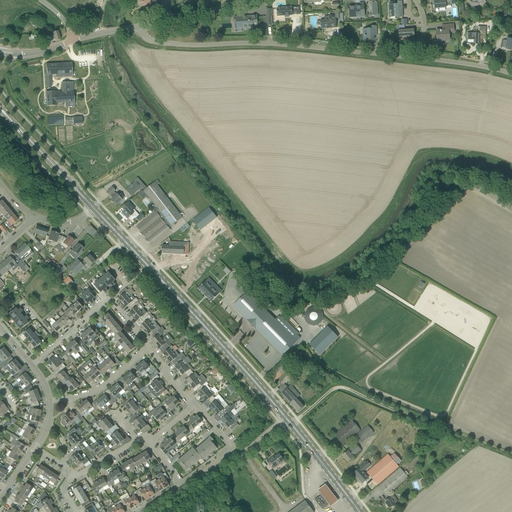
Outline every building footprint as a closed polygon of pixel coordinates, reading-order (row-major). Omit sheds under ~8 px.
[(434,3),(434,9),(446,8),(446,6),(450,5),(450,0),(455,0),(454,0),(432,0),(433,3),(434,3)] [(389,5),(390,17),(403,17),(403,12),(402,2),(389,3),(389,5)] [(360,7),(349,8),(349,16),(360,15),(360,17),(365,17),(364,3),(360,3),(360,7)] [(277,9),(277,16),(296,15),(296,7),(277,9)] [(258,26),(257,15),(257,16),(237,17),(236,17),(234,17),(234,23),(237,23),(237,27),(242,27),(242,28),(253,28),(253,26),(257,26),(258,26)] [(334,16),(329,16),(324,17),(324,21),(317,21),(317,26),(320,25),(320,27),(321,29),(325,29),(325,28),(332,27),(332,28),(336,28),(336,18),(335,18),(334,16)] [(444,41),(449,41),(449,33),(454,32),(454,25),(442,25),(443,30),(436,31),(437,42),(437,40),(444,40),(444,41)] [(363,30),(364,41),(374,40),(373,36),(377,36),(376,26),(370,27),(371,29),(363,30)] [(486,40),(486,27),(478,27),(478,31),(479,31),(479,34),(467,34),(467,40),(474,40),(474,44),(482,44),(482,40),(486,40)] [(407,37),(408,42),(415,42),(414,30),(399,31),(399,37),(407,37)] [(60,40),(57,31),(53,33),(49,34),(51,41),(55,40),(55,42),(60,40)] [(511,51),(511,50),(511,49),(511,39),(507,38),(506,41),(503,40),(502,48),(505,48),(505,50),(511,51)] [(72,77),(72,63),(46,65),(46,75),(55,75),(55,78),(72,77)] [(56,92),(46,92),(47,107),(57,106),(56,104),(65,103),(65,107),(74,107),(73,82),(61,83),(62,92),(56,92)] [(48,117),(48,125),(64,124),(63,116),(48,117)] [(155,213),(136,227),(151,245),(170,230),(169,228),(182,218),(157,186),(160,184),(157,180),(143,191),(153,204),(150,206),(155,213)] [(141,187),(135,181),(126,190),(132,196),(141,187)] [(112,187),(107,192),(110,196),(110,195),(113,198),(111,200),(116,206),(122,200),(117,194),(117,195),(114,192),(115,191),(112,187)] [(122,213),(128,219),(133,214),(137,218),(136,218),(139,221),(145,217),(142,213),(139,216),(134,210),(135,209),(128,202),(122,208),(125,211),(122,213)] [(10,210),(6,205),(0,210),(0,212),(3,216),(10,210)] [(193,221),(201,230),(216,218),(209,208),(193,221)] [(4,223),(14,215),(10,210),(3,216),(7,221),(4,223)] [(14,215),(4,223),(9,229),(12,227),(11,226),(18,220),(14,215)] [(46,237),(48,230),(36,226),(34,233),(46,237)] [(92,228),(88,232),(93,237),(97,232),(92,228)] [(53,231),(52,232),(51,232),(48,240),(52,242),(51,243),(52,244),(57,245),(64,238),(64,237),(58,235),(59,234),(55,233),(55,232),(53,231)] [(61,246),(66,249),(67,247),(69,248),(74,241),(68,236),(66,240),(64,238),(57,245),(54,249),(57,251),(61,246)] [(169,246),(162,245),(162,253),(188,255),(189,243),(169,242),(169,246)] [(37,252),(41,248),(42,247),(39,243),(34,247),(33,248),(37,252)] [(30,250),(25,244),(20,248),(16,252),(15,252),(22,260),(19,263),(23,268),(26,265),(23,262),(30,256),(27,253),(30,250)] [(78,244),(71,251),(77,256),(83,248),(78,244)] [(95,261),(90,255),(84,260),(84,261),(82,263),(78,259),(69,269),(75,275),(87,264),(90,266),(95,261)] [(13,272),(18,267),(10,257),(6,260),(6,261),(1,265),(7,271),(10,269),(13,272)] [(53,270),(56,266),(48,259),(44,263),(53,270)] [(64,271),(58,266),(53,271),(59,276),(64,271)] [(105,273),(103,274),(111,283),(112,284),(114,283),(113,282),(115,280),(109,272),(106,275),(105,273)] [(104,277),(101,279),(108,286),(110,284),(111,285),(112,284),(111,283),(103,274),(102,275),(104,277)] [(68,288),(74,283),(68,277),(62,282),(68,288)] [(208,278),(201,284),(214,298),(220,292),(208,278)] [(97,279),(96,280),(104,289),(105,290),(106,289),(106,288),(108,286),(101,279),(99,281),(97,279)] [(105,290),(104,289),(96,280),(95,281),(96,283),(94,285),(100,293),(103,291),(105,290)] [(126,288),(119,294),(121,296),(119,299),(120,301),(119,302),(121,304),(132,295),(126,288)] [(84,290),(83,291),(91,301),(92,302),(93,300),(92,300),(95,298),(88,290),(86,292),(84,290)] [(92,302),(91,301),(83,291),(81,293),(83,294),(81,296),(87,304),(89,302),(90,303),(92,302)] [(262,306),(248,292),(233,306),(282,356),(297,342),(301,338),(297,334),(298,333),(284,318),(283,319),(279,316),(275,320),(262,306)] [(131,308),(138,302),(138,301),(136,298),(135,299),(132,295),(121,304),(123,306),(124,305),(126,307),(128,305),(131,308)] [(79,311),(83,307),(78,302),(73,305),(79,311)] [(133,317),(143,308),(138,302),(131,308),(133,310),(130,312),(132,314),(131,315),(133,317)] [(215,320),(222,314),(213,303),(208,307),(212,311),(209,313),(215,320)] [(79,311),(73,305),(69,309),(74,315),(79,311)] [(305,323),(319,327),(324,311),(307,305),(303,318),(306,319),(305,323)] [(11,319),(19,312),(20,311),(19,310),(18,310),(17,310),(16,308),(8,315),(12,318),(11,319)] [(142,321),(149,315),(147,312),(146,313),(143,309),(143,308),(133,317),(134,319),(136,319),(137,321),(140,319),(142,321)] [(74,315),(69,309),(64,313),(71,321),(69,319),(74,315)] [(20,311),(19,312),(11,319),(12,319),(15,322),(22,316),(21,313),(20,311)] [(71,321),(64,313),(64,314),(65,315),(61,319),(66,325),(71,321)] [(102,324),(103,325),(112,318),(110,316),(111,316),(110,316),(108,313),(101,319),(104,322),(102,324)] [(149,315),(142,321),(144,324),(142,326),(143,328),(142,329),(144,331),(154,322),(151,318),(151,317),(149,315)] [(24,318),(22,316),(15,322),(18,326),(17,326),(26,319),(25,317),(24,318)] [(109,327),(115,322),(113,319),(112,318),(103,325),(104,327),(106,325),(109,327)] [(21,330),(29,323),(27,321),(28,320),(26,319),(17,326),(17,327),(17,326),(18,326),(21,330)] [(66,325),(61,319),(56,323),(61,329),(66,325)] [(108,335),(119,326),(117,324),(118,324),(117,324),(115,322),(109,327),(111,330),(106,334),(108,335)] [(154,322),(144,331),(146,333),(147,332),(149,334),(151,332),(152,333),(153,335),(161,328),(155,322),(154,322)] [(61,329),(56,323),(52,327),(57,333),(61,329)] [(109,337),(111,335),(113,333),(116,336),(120,332),(122,330),(120,328),(120,327),(119,326),(108,335),(109,337)] [(85,332),(91,339),(94,336),(95,338),(100,334),(94,327),(91,329),(90,328),(86,331),(85,331),(85,332)] [(152,344),(154,346),(162,339),(159,336),(165,331),(162,327),(161,328),(153,335),(152,336),(154,338),(152,341),(153,343),(152,344)] [(309,345),(320,355),(338,337),(328,327),(309,345)] [(23,334),(27,339),(33,334),(29,329),(28,330),(23,334)] [(84,340),(82,341),(87,347),(89,345),(90,345),(92,344),(92,343),(94,341),(91,339),(85,332),(81,335),(84,340)] [(122,334),(120,332),(116,336),(114,337),(116,340),(114,342),(115,343),(124,336),(123,334),(122,334)] [(27,339),(31,343),(37,338),(33,334),(27,339)] [(121,346),(127,340),(125,337),(126,337),(125,337),(124,336),(115,343),(118,347),(121,346)] [(165,336),(162,339),(154,346),(156,348),(157,347),(159,349),(160,348),(162,350),(170,344),(171,343),(165,336)] [(41,343),(37,338),(31,343),(35,348),(41,343)] [(127,340),(121,346),(123,348),(121,350),(122,351),(131,344),(130,342),(129,342),(127,340)] [(71,342),(69,344),(78,353),(80,352),(81,353),(83,351),(86,354),(89,352),(84,346),(81,348),(75,341),(72,343),(71,342)] [(76,355),(78,353),(69,344),(67,345),(68,346),(66,348),(71,355),(74,353),(76,355)] [(128,354),(134,348),(132,346),(133,345),(132,345),(131,344),(122,351),(123,353),(125,351),(128,354)] [(164,357),(165,359),(176,351),(170,344),(162,350),(164,353),(163,354),(164,355),(165,356),(164,357)] [(176,351),(165,359),(167,361),(168,360),(170,363),(172,361),(174,364),(180,359),(180,358),(184,355),(183,353),(181,354),(179,355),(176,351)] [(6,364),(4,362),(10,356),(7,352),(0,357),(0,367),(1,368),(2,367),(4,365),(6,364)] [(56,355),(55,356),(52,353),(47,357),(50,360),(47,362),(51,367),(60,359),(56,355)] [(180,359),(174,364),(176,366),(175,367),(177,369),(175,371),(177,373),(188,364),(188,363),(185,359),(186,358),(184,355),(180,358),(180,359)] [(77,362),(72,356),(69,359),(74,364),(77,362)] [(105,358),(103,359),(111,368),(112,367),(113,367),(115,365),(109,358),(107,360),(105,358)] [(57,369),(60,372),(66,367),(63,364),(64,362),(62,360),(61,361),(60,359),(51,367),(55,371),(57,369)] [(111,368),(103,359),(102,361),(104,363),(101,365),(107,372),(109,370),(111,368)] [(287,359),(267,377),(273,383),(293,364),(287,359)] [(7,362),(6,364),(4,365),(2,367),(5,371),(6,370),(9,372),(18,364),(15,360),(9,365),(7,362)] [(144,361),(140,365),(145,371),(149,367),(150,369),(153,367),(149,362),(146,364),(144,361)] [(11,373),(15,378),(21,373),(19,371),(22,368),(18,364),(9,372),(10,374),(11,373)] [(101,374),(102,375),(104,374),(105,374),(104,374),(107,372),(101,365),(98,367),(95,364),(94,365),(101,374)] [(177,373),(179,375),(180,373),(182,376),(185,373),(187,376),(192,372),(190,369),(189,370),(187,368),(190,366),(188,364),(177,373)] [(97,377),(101,374),(94,365),(90,368),(92,371),(97,377)] [(145,371),(140,365),(135,368),(138,371),(135,373),(139,378),(146,372),(145,371)] [(64,371),(57,377),(59,379),(61,381),(72,371),(71,370),(66,374),(64,371)] [(18,383),(20,385),(28,377),(25,373),(23,371),(15,378),(17,380),(19,379),(21,381),(18,383)] [(64,385),(66,384),(71,380),(70,379),(68,377),(71,375),(72,374),(72,371),(61,381),(62,382),(62,383),(64,385)] [(97,377),(92,371),(89,373),(87,371),(86,372),(93,381),(95,380),(95,379),(97,377)] [(157,371),(150,377),(152,379),(159,373),(157,371)] [(92,382),(93,381),(86,372),(84,373),(86,375),(83,378),(89,384),(91,382),(92,382)] [(138,379),(139,378),(135,373),(133,375),(131,372),(127,376),(132,382),(136,379),(137,380),(138,379)] [(192,372),(187,376),(189,378),(186,380),(188,383),(187,384),(188,386),(196,379),(192,375),(194,374),(192,372)] [(133,383),(132,382),(127,376),(122,379),(125,382),(122,384),(126,389),(127,389),(128,390),(129,392),(133,396),(135,394),(131,390),(130,388),(134,385),(133,383)] [(203,385),(205,383),(204,381),(202,379),(201,379),(200,376),(199,377),(196,379),(188,386),(190,388),(192,387),(194,389),(193,390),(195,392),(198,389),(203,385)] [(23,389),(25,391),(31,386),(29,384),(32,382),(28,377),(20,385),(21,387),(24,385),(26,387),(23,389)] [(68,386),(69,388),(78,380),(77,379),(74,381),(72,378),(70,379),(71,380),(66,384),(68,386),(67,386),(68,386)] [(154,389),(162,382),(160,380),(159,382),(157,379),(154,382),(152,379),(146,385),(141,389),(143,391),(150,385),(152,387),(154,389)] [(79,382),(78,380),(69,388),(70,389),(70,390),(71,389),(73,392),(79,387),(77,384),(79,382)] [(165,390),(163,389),(164,388),(162,386),(164,384),(162,382),(154,389),(151,392),(151,393),(153,395),(154,395),(157,398),(160,395),(159,395),(165,390)] [(117,384),(113,387),(119,393),(121,396),(125,392),(124,391),(126,389),(122,384),(120,386),(118,383),(117,384)] [(203,385),(198,389),(200,391),(197,394),(201,398),(209,392),(203,385)] [(288,388),(285,385),(279,390),(282,394),(298,412),(304,406),(297,398),(300,395),(291,385),(288,388)] [(33,391),(31,386),(25,391),(26,394),(28,393),(29,396),(26,397),(27,399),(38,395),(36,390),(33,391)] [(111,393),(109,395),(115,403),(116,402),(116,401),(119,398),(116,395),(119,393),(113,387),(109,391),(111,393)] [(214,398),(213,396),(215,394),(211,390),(209,392),(201,398),(205,403),(208,400),(210,402),(214,398)] [(168,398),(177,408),(179,407),(177,405),(180,403),(179,402),(182,400),(176,394),(173,396),(172,397),(170,395),(168,397),(168,398)] [(40,400),(38,395),(27,399),(30,404),(31,406),(39,406),(37,401),(40,400)] [(105,395),(100,398),(106,405),(108,402),(110,405),(111,405),(114,403),(115,403),(109,395),(107,397),(105,395)] [(127,412),(137,403),(139,402),(138,400),(137,401),(136,401),(134,403),(132,400),(134,398),(132,396),(126,401),(128,404),(125,406),(126,407),(127,408),(126,409),(128,411),(127,412)] [(103,406),(106,405),(100,398),(96,402),(98,405),(96,407),(97,408),(100,411),(102,409),(101,408),(103,406)] [(175,410),(177,408),(168,398),(161,404),(162,405),(166,410),(169,408),(171,410),(173,408),(175,410)] [(214,398),(210,402),(212,404),(209,407),(212,411),(222,404),(218,399),(216,400),(214,398)] [(96,407),(93,403),(91,405),(87,400),(84,403),(82,401),(81,402),(88,411),(93,407),(95,410),(97,408),(96,407)] [(0,410),(3,414),(8,410),(4,406),(1,402),(1,401),(0,401),(0,410)] [(79,409),(77,411),(82,417),(84,415),(85,416),(89,412),(88,411),(81,402),(76,406),(79,409)] [(137,407),(139,405),(137,403),(127,412),(128,412),(128,411),(130,414),(131,412),(133,414),(133,415),(134,414),(136,416),(139,413),(144,409),(142,407),(139,409),(137,407)] [(221,416),(232,406),(230,405),(229,406),(228,405),(225,408),(222,404),(212,411),(216,416),(219,413),(221,416)] [(166,410),(162,405),(160,407),(159,405),(155,409),(157,411),(164,419),(166,418),(164,416),(167,414),(164,411),(166,410)] [(234,416),(231,412),(236,407),(234,405),(232,406),(221,416),(223,418),(220,420),(222,423),(221,424),(223,426),(234,416)] [(29,408),(28,414),(40,417),(41,411),(38,410),(39,406),(31,406),(29,406),(29,407),(25,407),(25,409),(29,408)] [(162,421),(164,419),(157,411),(155,409),(148,414),(149,416),(152,418),(153,420),(156,419),(158,421),(160,419),(162,421)] [(69,413),(63,418),(64,419),(62,421),(62,423),(64,426),(66,426),(68,424),(74,419),(77,417),(81,422),(84,420),(78,412),(75,415),(72,411),(69,413)] [(142,415),(140,413),(139,413),(136,416),(133,418),(135,421),(133,422),(135,425),(134,426),(136,428),(135,428),(145,420),(144,418),(142,419),(140,417),(142,415)] [(27,422),(29,423),(35,426),(36,422),(39,423),(40,417),(28,414),(27,422)] [(238,425),(236,423),(238,421),(235,419),(238,416),(236,414),(234,416),(223,426),(224,428),(226,427),(227,429),(229,428),(232,431),(238,425)] [(191,417),(198,425),(202,421),(204,423),(206,421),(202,416),(200,418),(197,415),(195,417),(193,415),(191,417)] [(101,430),(111,421),(110,421),(109,419),(107,420),(106,418),(105,418),(104,416),(103,417),(97,422),(95,423),(101,430)] [(191,425),(189,427),(193,432),(195,430),(194,429),(198,425),(191,417),(189,419),(191,421),(189,423),(191,425)] [(148,425),(147,426),(145,423),(147,422),(145,420),(135,428),(136,428),(137,430),(139,429),(141,431),(141,430),(143,433),(146,432),(152,429),(151,429),(148,425)] [(344,444),(354,435),(360,430),(352,420),(334,435),(344,446),(346,445),(344,444)] [(111,421),(101,430),(103,431),(104,430),(109,434),(113,431),(111,428),(113,427),(111,425),(112,424),(111,422),(111,421)] [(25,425),(22,430),(32,436),(35,431),(33,430),(35,426),(29,423),(27,426),(25,425)] [(66,439),(70,443),(78,436),(80,434),(77,430),(78,429),(76,426),(68,434),(70,436),(66,439)] [(356,436),(361,443),(368,437),(374,433),(368,426),(360,433),(356,436)] [(190,434),(193,432),(189,427),(186,429),(184,427),(182,428),(180,427),(178,429),(185,436),(186,439),(191,435),(190,434)] [(178,437),(175,439),(180,445),(181,446),(183,444),(180,440),(185,436),(178,429),(176,430),(177,432),(175,434),(178,437)] [(28,441),(32,436),(22,430),(18,435),(20,436),(19,439),(25,442),(26,440),(28,441)] [(111,441),(112,443),(122,434),(120,432),(119,433),(118,433),(117,431),(115,433),(113,431),(109,434),(113,439),(111,441)] [(122,434),(112,443),(117,449),(126,444),(124,441),(124,440),(122,438),(124,437),(122,435),(122,434)] [(84,438),(81,440),(78,436),(70,443),(74,447),(78,443),(80,446),(86,440),(84,438)] [(10,444),(14,447),(21,452),(25,447),(23,445),(25,443),(26,443),(25,442),(19,439),(16,437),(14,439),(13,439),(10,444)] [(94,444),(101,452),(105,448),(101,444),(103,442),(99,437),(95,440),(97,442),(94,444)] [(211,437),(208,438),(196,449),(204,459),(206,458),(205,457),(207,456),(208,456),(207,455),(209,454),(210,455),(215,450),(214,449),(216,448),(217,449),(216,448),(218,446),(211,437)] [(167,438),(165,440),(173,450),(173,449),(177,446),(178,447),(180,445),(175,439),(173,441),(170,438),(168,440),(167,438)] [(173,450),(165,440),(163,442),(164,443),(162,445),(162,446),(160,448),(166,455),(168,453),(167,451),(169,450),(171,452),(173,450)] [(93,451),(96,455),(101,452),(94,444),(90,448),(88,446),(86,448),(90,453),(93,451)] [(342,456),(348,462),(353,457),(361,450),(356,444),(348,451),(342,456)] [(14,447),(11,452),(18,457),(21,452),(14,447)] [(194,447),(179,459),(177,461),(185,470),(187,469),(188,470),(187,469),(189,467),(190,468),(195,464),(194,463),(196,461),(197,462),(196,461),(198,459),(199,460),(201,458),(203,460),(204,459),(196,449),(194,447)] [(70,458),(74,462),(81,456),(78,452),(80,450),(78,448),(73,452),(75,454),(70,458)] [(147,451),(142,454),(148,464),(149,466),(151,469),(154,467),(152,464),(151,464),(148,460),(151,458),(147,451)] [(5,459),(7,460),(11,463),(13,460),(15,462),(18,457),(11,452),(8,457),(7,456),(5,459)] [(148,464),(142,454),(137,457),(142,464),(144,463),(146,465),(148,464)] [(267,461),(270,465),(272,464),(275,468),(278,465),(282,461),(283,460),(284,461),(284,460),(279,454),(273,459),(272,457),(267,461)] [(399,467),(397,465),(390,457),(388,454),(367,473),(377,485),(399,467)] [(84,465),(89,461),(85,457),(83,458),(81,456),(74,462),(77,467),(82,463),(84,465)] [(137,457),(133,460),(137,466),(139,470),(140,468),(139,466),(142,464),(137,457)] [(137,466),(133,460),(132,459),(127,462),(133,472),(135,470),(134,468),(136,466),(137,466)] [(5,463),(6,464),(4,467),(2,469),(0,472),(0,477),(3,480),(8,473),(6,471),(9,466),(10,466),(12,464),(11,463),(7,460),(5,463)] [(133,472),(127,462),(123,465),(124,466),(121,468),(122,469),(124,473),(125,473),(129,471),(131,475),(134,473),(133,472)] [(369,467),(365,463),(357,470),(358,471),(353,475),(362,484),(368,479),(362,473),(369,467)] [(38,478),(40,475),(46,467),(44,466),(43,467),(40,465),(39,468),(36,466),(32,471),(35,473),(36,472),(38,474),(36,477),(38,478)] [(48,468),(46,467),(40,475),(45,478),(49,471),(47,470),(48,468)] [(119,481),(127,477),(125,473),(124,473),(122,469),(122,470),(120,472),(118,468),(113,471),(118,479),(119,481)] [(400,468),(379,487),(387,496),(408,477),(407,476),(409,474),(406,471),(404,472),(400,468)] [(52,473),(49,471),(45,478),(49,481),(55,473),(53,472),(52,473)] [(107,478),(112,486),(114,484),(113,482),(118,479),(113,471),(108,475),(110,477),(108,479),(107,478)] [(57,474),(55,473),(49,481),(54,484),(53,485),(56,487),(58,484),(59,482),(57,480),(58,477),(56,476),(57,474)] [(159,480),(163,486),(165,488),(169,485),(166,480),(169,478),(165,473),(163,474),(162,474),(161,473),(157,476),(159,480)] [(109,487),(112,486),(107,478),(107,479),(105,480),(103,478),(98,481),(103,488),(108,485),(109,487)] [(155,479),(151,482),(154,487),(157,486),(160,491),(165,488),(163,486),(159,480),(157,481),(155,479)] [(92,487),(97,495),(104,491),(103,488),(98,481),(93,484),(95,487),(93,488),(92,487)] [(150,497),(155,495),(151,489),(154,487),(151,482),(143,487),(145,489),(149,495),(150,497)] [(22,487),(30,493),(33,488),(34,489),(36,486),(30,483),(29,485),(26,484),(24,486),(23,485),(22,487)] [(75,495),(83,491),(81,488),(78,483),(72,487),(74,490),(73,490),(76,495),(75,495)] [(339,500),(325,483),(322,486),(318,489),(331,506),(335,503),(339,500)] [(20,493),(27,497),(30,493),(22,487),(20,489),(22,490),(20,493)] [(150,497),(149,495),(145,489),(142,490),(141,488),(136,491),(139,496),(142,495),(145,500),(150,497)] [(76,495),(78,500),(86,495),(83,491),(75,495),(75,496),(76,495)] [(135,506),(140,504),(137,498),(139,496),(136,491),(131,494),(133,496),(130,498),(134,505),(135,506)] [(27,497),(20,493),(18,495),(17,494),(16,497),(24,502),(27,497)] [(43,507),(51,501),(50,499),(47,501),(46,499),(47,498),(46,497),(47,497),(45,493),(43,493),(38,500),(40,502),(43,507)] [(88,500),(86,495),(78,500),(81,505),(83,503),(85,506),(90,503),(88,500)] [(327,503),(327,502),(321,495),(315,500),(320,508),(321,507),(322,509),(328,505),(327,503)] [(393,495),(385,502),(390,509),(396,505),(396,506),(399,504),(396,499),(393,495)] [(126,497),(121,500),(125,506),(128,504),(131,509),(135,506),(134,505),(130,498),(129,496),(126,497)] [(24,502),(16,497),(14,498),(16,499),(14,502),(18,504),(16,507),(21,511),(23,508),(21,506),(24,502)] [(114,504),(115,507),(118,511),(124,511),(122,507),(125,506),(121,500),(117,503),(114,504)] [(43,507),(45,511),(52,507),(51,505),(53,504),(51,501),(43,507)] [(290,511),(313,511),(305,501),(290,511)]
